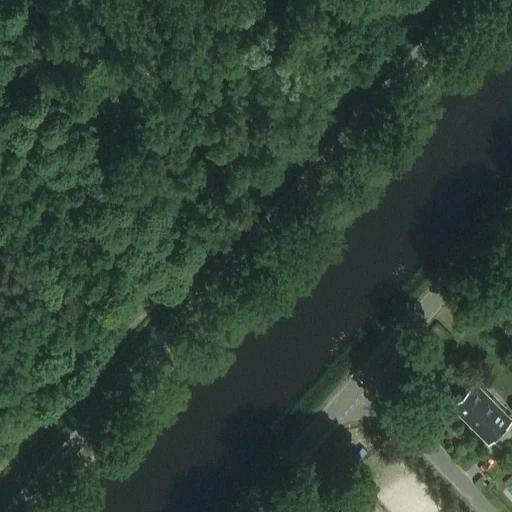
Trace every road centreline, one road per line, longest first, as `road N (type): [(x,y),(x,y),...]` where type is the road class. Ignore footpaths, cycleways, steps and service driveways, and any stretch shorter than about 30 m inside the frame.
road 1 (unclassified): [(17,511),(474,0)]
road 2 (tertiary): [(364,380),(511,213)]
road 3 (unclassified): [(491,511),(364,380)]
road 4 (tertiary): [(247,511),(364,380)]
